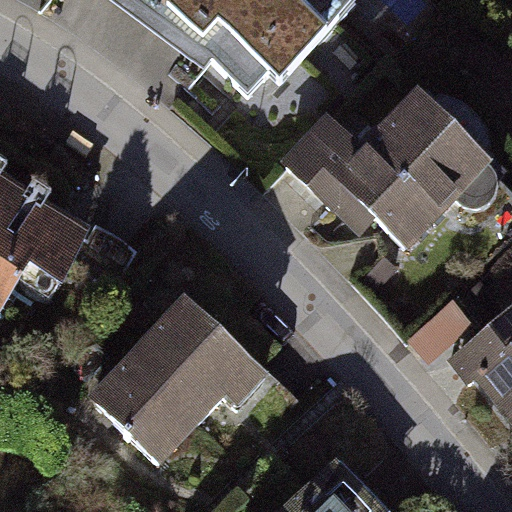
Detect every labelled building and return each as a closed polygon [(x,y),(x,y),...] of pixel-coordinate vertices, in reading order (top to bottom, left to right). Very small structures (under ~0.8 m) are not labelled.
[(347,16),(330,0),(125,0),(201,56),(249,100),(279,69),(289,78),(347,16)] [(494,160),(429,96),(392,134),(381,123),(354,151),(330,127),(287,171),(325,208),(335,197),(366,227),(373,220),(404,251),(494,160)] [(0,212),(10,196),(0,189),(0,212)] [(62,276),(86,239),(55,219),(52,223),(10,196),(0,212),(0,318),(3,321),(41,263),(62,276)] [(438,365),(476,330),(457,309),(418,344),(438,365)] [(264,383),(187,310),(94,407),(159,469),(224,400),(237,412),(264,383)] [(511,314),(461,354),(511,418),(511,314)] [(385,511),(341,464),(289,511),(385,511)]
